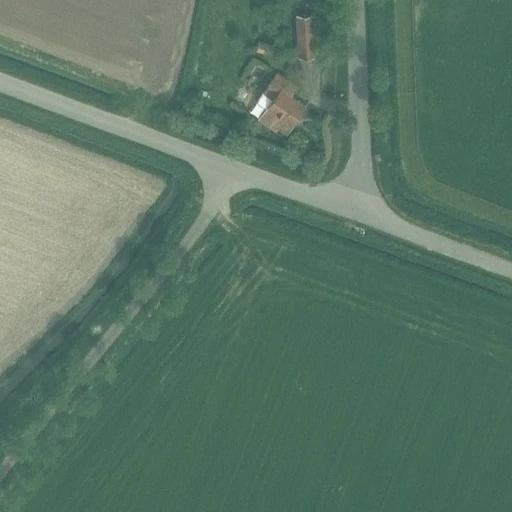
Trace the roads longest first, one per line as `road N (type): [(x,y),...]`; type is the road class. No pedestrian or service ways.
road 1 (unclassified): [(0,486),(42,420),(202,221),(229,167)]
road 2 (unclassified): [(229,167),(0,81)]
road 3 (unclassified): [(360,213),(353,0)]
road 4 (unclassified): [(360,213),(511,270)]
road 5 (unclassified): [(360,213),(229,167)]
